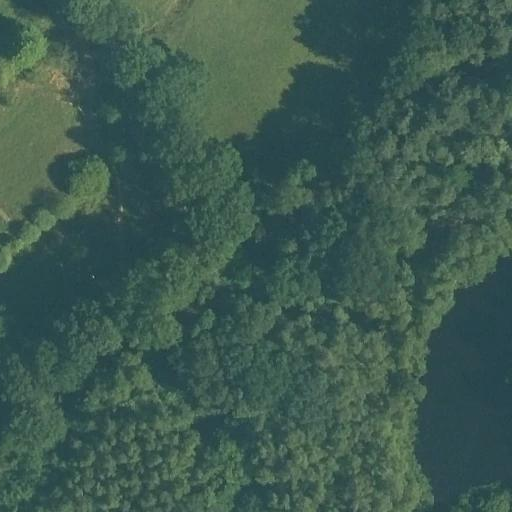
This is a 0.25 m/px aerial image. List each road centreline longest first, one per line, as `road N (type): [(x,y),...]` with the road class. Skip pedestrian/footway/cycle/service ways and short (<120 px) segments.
road 1 (track): [(466,0),(336,199),(0,412)]
road 2 (track): [(131,335),(253,299),(511,186)]
